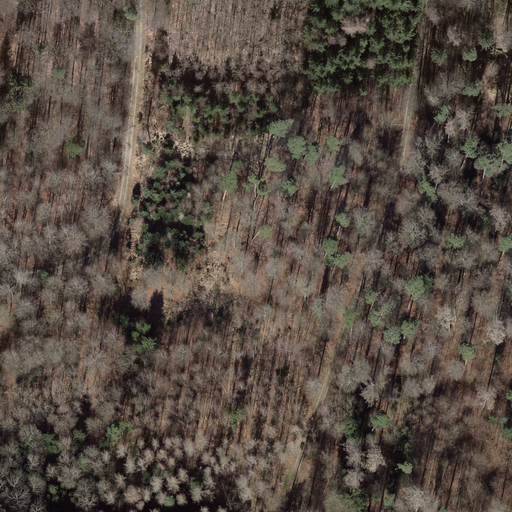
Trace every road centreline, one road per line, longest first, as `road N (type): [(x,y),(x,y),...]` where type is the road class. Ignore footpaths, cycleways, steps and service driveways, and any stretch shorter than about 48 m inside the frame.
road 1 (track): [(428,0),(386,224),(281,511)]
road 2 (track): [(138,0),(124,208),(112,239),(82,263),(0,282)]
